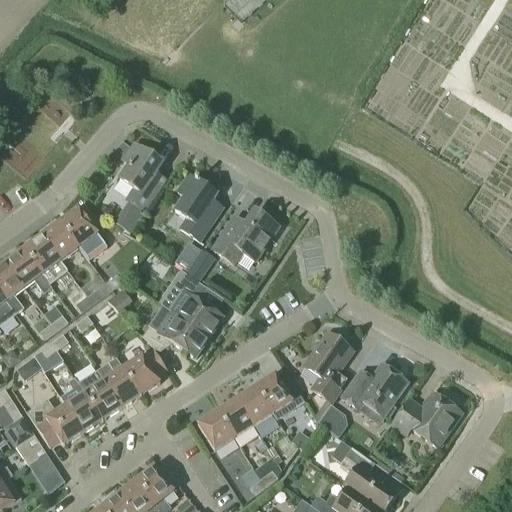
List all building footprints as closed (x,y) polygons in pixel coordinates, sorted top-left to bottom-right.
[(269,0),(230,0),(223,7),(241,26),(269,0)] [(150,182),(161,167),(134,148),(122,165),(128,169),(119,183),(133,193),(125,203),(143,215),(161,189),(150,182)] [(202,218),(216,198),(187,178),(176,195),(183,200),(174,214),(186,222),(179,232),(199,245),(213,225),(202,218)] [(59,226),(78,251),(88,265),(106,251),(96,238),(97,237),(88,226),(92,223),(81,209),(59,226)] [(254,266),(277,231),(254,215),(240,235),(230,229),(213,254),(233,268),(240,257),(254,266)] [(59,226),(41,239),(60,265),(78,251),(59,226)] [(41,239),(22,253),(48,289),(67,275),(60,265),(41,239)] [(22,253),(4,267),(22,293),(33,284),(43,298),(51,293),(48,289),(22,253)] [(185,278),(196,285),(211,262),(200,255),(187,275),(185,277),(185,278)] [(22,293),(4,267),(0,269),(0,299),(15,320),(23,314),(13,300),(22,293)] [(196,285),(185,278),(178,289),(199,302),(206,292),(196,285)] [(116,279),(105,287),(105,288),(111,295),(122,287),(116,279)] [(92,309),(104,301),(98,293),(87,301),(87,302),(92,309)] [(207,342),(222,322),(183,294),(169,315),(168,315),(207,342)] [(82,317),(92,309),(87,302),(87,301),(83,296),(72,304),(82,317)] [(0,330),(15,320),(0,299),(0,337),(0,338),(0,337),(0,330)] [(194,361),(207,342),(168,315),(169,315),(162,310),(154,323),(153,322),(140,341),(149,350),(152,354),(154,357),(171,345),(194,361)] [(62,320),(50,330),(55,337),(68,328),(62,320)] [(81,337),(93,328),(87,321),(75,329),(81,337)] [(45,345),(55,337),(50,330),(40,337),(45,345)] [(56,356),(68,347),(62,339),(51,348),(56,356)] [(310,393),(325,405),(313,422),(317,429),(331,409),(328,407),(345,384),(336,377),(351,357),(329,340),(321,351),(318,348),(302,370),(318,383),(310,393)] [(56,356),(51,348),(40,356),(45,363),(56,356)] [(165,374),(154,357),(152,354),(141,361),(140,360),(122,371),(121,372),(139,399),(158,387),(154,380),(165,374)] [(39,372),(32,362),(24,368),(31,378),(39,372)] [(119,412),(139,399),(121,372),(122,371),(116,363),(96,376),(119,412)] [(361,408),(364,409),(359,417),(379,431),(385,422),(388,424),(396,413),(391,410),(406,388),(380,370),(370,384),(359,376),(340,403),(356,414),(361,408)] [(96,376),(77,388),(78,391),(100,424),(119,412),(96,376)] [(295,412),(303,407),(285,380),(277,385),(274,379),(254,391),(272,418),(277,425),(296,413),(295,412)] [(78,391),(59,403),(63,410),(81,437),(100,424),(78,391)] [(254,391),(235,404),(252,430),(272,418),(254,391)] [(0,411),(11,404),(4,394),(0,396),(0,411)] [(436,452),(459,419),(432,399),(421,415),(407,405),(390,428),(404,439),(409,433),(436,452)] [(81,437),(63,410),(55,415),(47,404),(26,418),(48,451),(58,444),(61,449),(81,437)] [(235,404),(216,417),(233,443),(252,430),(235,404)] [(13,425),(21,419),(14,409),(6,414),(13,425)] [(214,456),(233,443),(216,417),(197,429),(214,456)] [(29,432),(21,419),(13,425),(21,437),(29,432)] [(330,437),(350,453),(357,445),(336,428),(330,437)] [(291,446),(298,452),(304,455),(309,447),(296,438),(291,446)] [(27,470),(46,458),(34,440),(16,452),(27,470)] [(298,452),(291,446),(283,458),(290,463),(298,452)] [(0,465),(2,468),(15,459),(7,449),(0,454),(0,465)] [(340,468),(339,469),(352,479),(344,490),(347,493),(373,511),(387,511),(396,500),(367,478),(374,469),(351,453),(340,468)] [(54,471),(46,458),(27,470),(28,471),(39,464),(47,476),(38,482),(46,496),(63,485),(54,471)] [(154,469),(136,484),(157,511),(169,511),(163,504),(174,495),(154,469)] [(0,487),(1,488),(8,484),(12,481),(6,472),(0,475),(0,487)] [(271,475),(260,484),(262,487),(266,492),(277,483),(271,475)] [(0,487),(0,511),(5,511),(13,507),(20,502),(8,484),(1,488),(0,487)] [(157,511),(136,484),(118,498),(128,511),(157,511)] [(255,500),(266,492),(262,487),(260,484),(250,492),(255,500)] [(318,500),(311,510),(314,511),(373,511),(347,493),(339,504),(332,499),(327,506),(318,500)] [(128,511),(118,498),(100,511),(128,511)]
